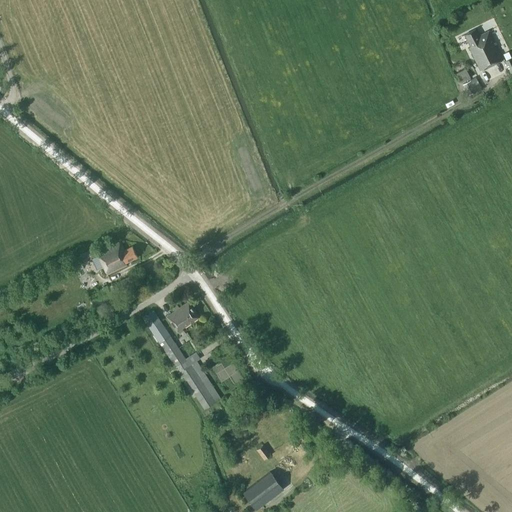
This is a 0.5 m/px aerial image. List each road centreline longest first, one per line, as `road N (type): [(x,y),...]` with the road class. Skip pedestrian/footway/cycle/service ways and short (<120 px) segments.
road 1 (unclassified): [(460,511),(275,379),(191,268)]
road 2 (unclassified): [(191,268),(0,108)]
road 3 (unclassified): [(0,383),(174,286),(191,268)]
